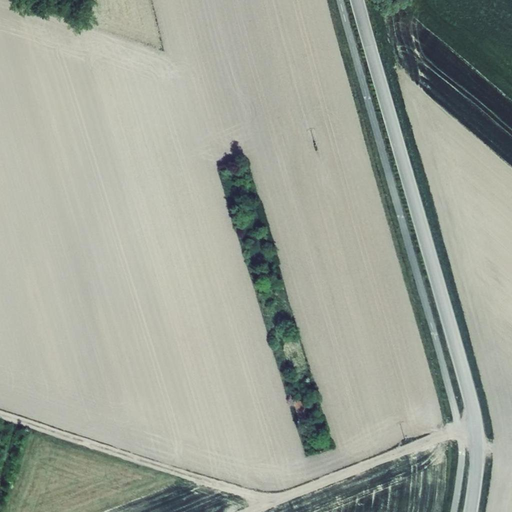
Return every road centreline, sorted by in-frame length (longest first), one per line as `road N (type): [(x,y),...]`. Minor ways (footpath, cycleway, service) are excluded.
road 1 (tertiary): [(470,511),(474,417),(357,0)]
road 2 (track): [(0,413),(270,501),(475,424)]
